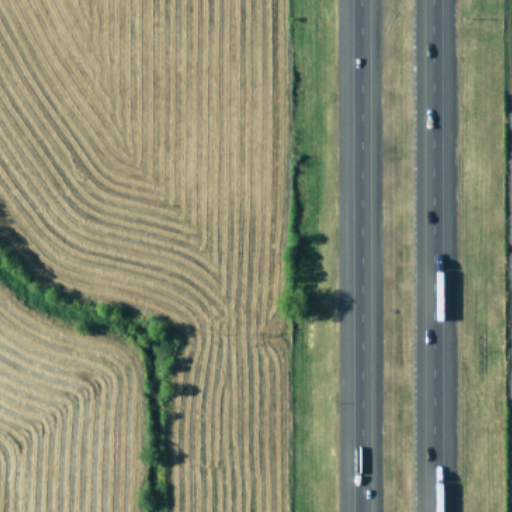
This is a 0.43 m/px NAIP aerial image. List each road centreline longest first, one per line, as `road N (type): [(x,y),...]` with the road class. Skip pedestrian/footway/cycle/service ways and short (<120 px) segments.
road 1 (motorway): [(366,0),(369,511)]
road 2 (motorway): [(435,511),(434,0)]
